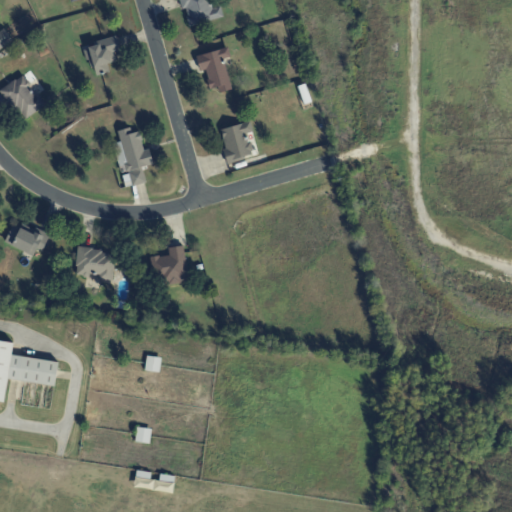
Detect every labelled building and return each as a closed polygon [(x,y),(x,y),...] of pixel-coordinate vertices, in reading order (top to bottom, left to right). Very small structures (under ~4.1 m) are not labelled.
[(178,0),(181,8),(184,8),(189,26),(223,16),(220,5),(210,8),(208,0),(178,0)] [(0,31),(0,47),(11,42),(5,29),(0,31)] [(87,44),(96,75),(109,72),(106,63),(122,59),(116,36),(87,44)] [(195,55),(199,71),(204,69),(209,88),(217,86),(219,92),(230,89),(223,58),(229,57),(227,47),(195,55)] [(0,89),(22,121),(46,104),(37,92),(35,93),(22,74),(0,89)] [(219,129),(228,162),(252,156),(246,133),(253,132),(250,121),(219,129)] [(145,182),(141,166),(152,164),(149,149),(144,150),(139,130),(131,133),(130,127),(117,130),(120,141),(113,143),(120,174),(121,174),(125,187),(145,182)] [(33,255),(36,248),(42,251),(48,235),(13,221),(4,243),(33,255)] [(188,280),(182,245),(167,247),(169,254),(149,257),(153,281),(160,280),(161,285),(188,280)] [(112,280),(115,251),(77,247),(75,275),(86,276),(85,287),(96,287),(97,278),(112,280)] [(0,400),(4,401),(7,379),(54,385),(58,361),(11,355),(13,342),(0,339),(0,400)] [(144,370),(159,371),(160,357),(146,355),(144,370)] [(150,428),(136,427),(135,441),(149,443),(150,428)] [(133,488),(173,491),(174,475),(159,474),(159,480),(150,479),(151,472),(135,470),(133,488)]
